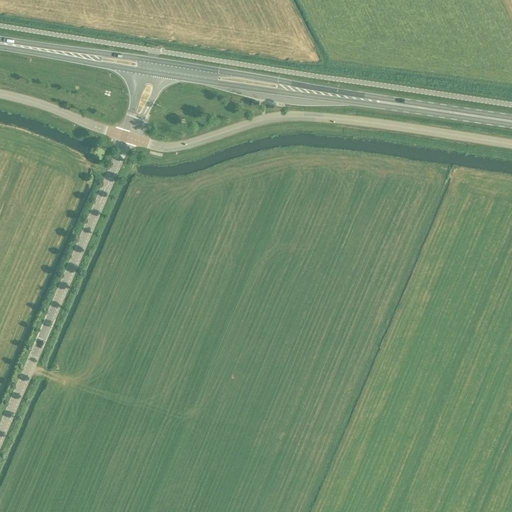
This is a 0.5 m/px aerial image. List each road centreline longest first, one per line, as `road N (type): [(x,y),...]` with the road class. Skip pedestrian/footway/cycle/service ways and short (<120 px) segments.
road 1 (unclassified): [(511,145),(303,117),(264,120),(178,148),(128,137)]
road 2 (primary): [(511,123),(155,68)]
road 3 (tertiary): [(0,437),(128,137)]
road 4 (primary): [(155,68),(0,43)]
road 5 (unclassified): [(128,137),(0,94)]
